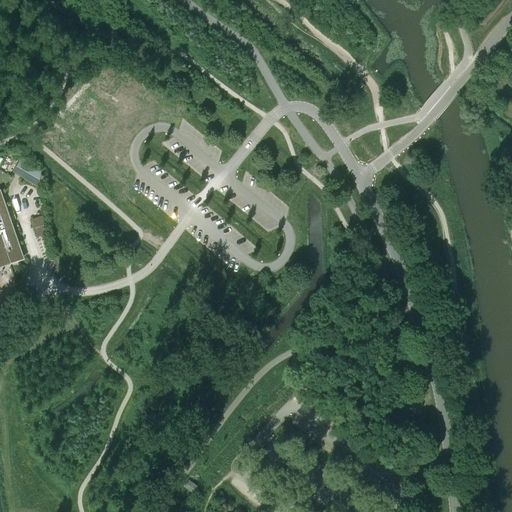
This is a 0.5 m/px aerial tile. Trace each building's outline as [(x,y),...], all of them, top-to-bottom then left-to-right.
[(16,166),(13,172),(39,187),(41,171),(20,159),(16,166)] [(4,187),(0,188),(0,263),(26,256),(24,249),(4,187)] [(30,219),(36,236),(36,237),(45,234),(43,215),(30,219)] [(2,287),(0,287),(0,289),(15,291),(16,279),(3,278),(2,287)] [(190,478),(185,486),(194,491),(199,484),(190,478)]
